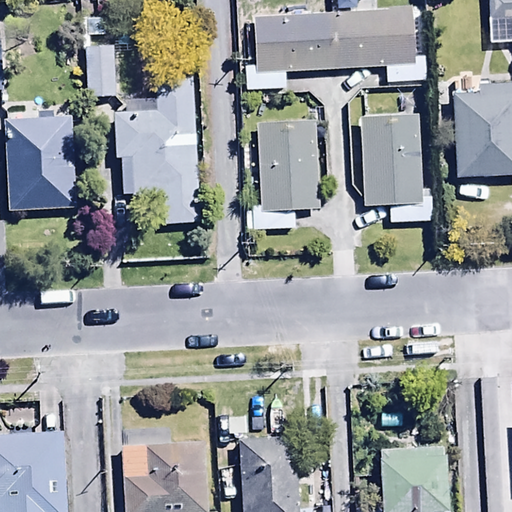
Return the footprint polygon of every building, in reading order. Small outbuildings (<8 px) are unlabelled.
[(511,0),(486,0),(488,45),(511,44),(511,0)] [(410,9),(251,16),(252,68),(243,68),(244,92),(285,91),(284,75),(383,71),(383,84),(424,82),(423,59),(412,59),(410,9)] [(113,48),(85,47),(83,98),(110,100),(113,48)] [(511,73),(448,76),(452,162),(511,159),(511,73)] [(198,224),(191,80),(152,81),(154,113),(112,115),(115,162),(118,161),(120,200),(159,198),(161,225),(198,224)] [(71,92),(1,94),(4,192),(74,190),(71,92)] [(313,104),(253,108),(259,191),(319,186),(313,104)] [(416,117),(357,119),(361,208),(386,207),(387,226),(426,225),(426,213),(429,213),(428,190),(418,190),(416,117)] [(205,493),(201,421),(118,426),(123,503),(142,502),(142,496),(205,493)] [(295,424),(237,428),(242,511),(277,511),(301,510),(295,424)] [(0,511),(60,511),(59,437),(0,438),(0,511)] [(444,511),(441,450),(377,453),(380,511),(444,511)] [(143,511),(199,511),(199,499),(143,501),(143,511)]
